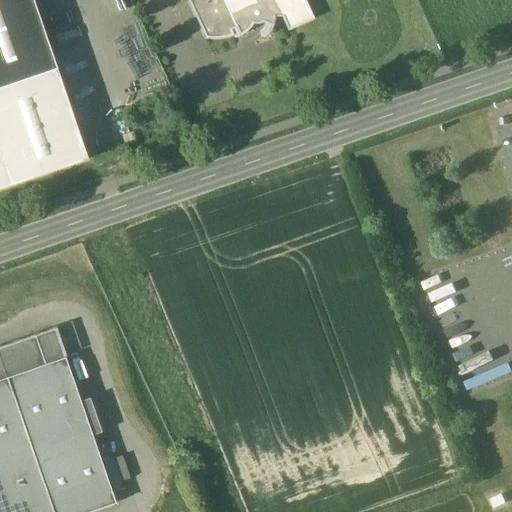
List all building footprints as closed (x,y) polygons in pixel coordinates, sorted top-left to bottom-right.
[(0,0),(0,88),(56,69),(31,0),(0,0)] [(304,0),(188,0),(206,38),(214,39),(224,38),(233,36),(231,30),(236,28),(240,36),(246,32),(250,28),(253,24),(257,25),(261,24),(263,23),(271,26),(268,31),(270,32),(273,27),(274,22),(275,17),(282,17),(288,31),(314,19),(304,0)] [(0,189),(87,160),(56,69),(0,88),(0,189)] [(54,330),(36,336),(45,365),(65,358),(54,330)] [(36,336),(0,348),(0,358),(7,378),(45,365),(36,336)] [(0,358),(0,511),(53,511),(7,378),(0,358)] [(45,365),(7,378),(53,511),(91,511),(115,504),(65,358),(45,365)]
